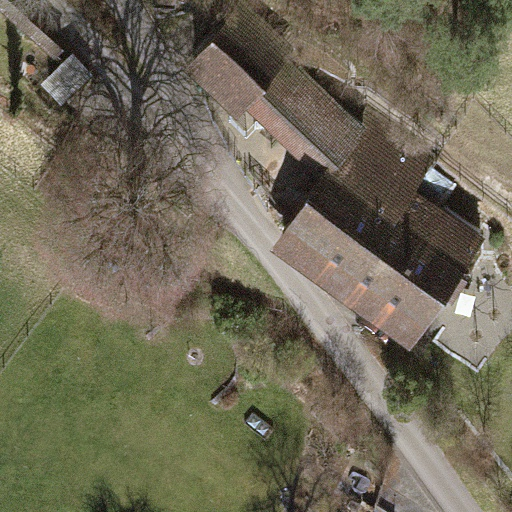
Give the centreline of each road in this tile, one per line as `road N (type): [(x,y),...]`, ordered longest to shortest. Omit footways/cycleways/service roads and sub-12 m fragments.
road 1 (unclassified): [(123,0),(207,147),(466,511)]
road 2 (track): [(193,123),(154,114),(42,0)]
